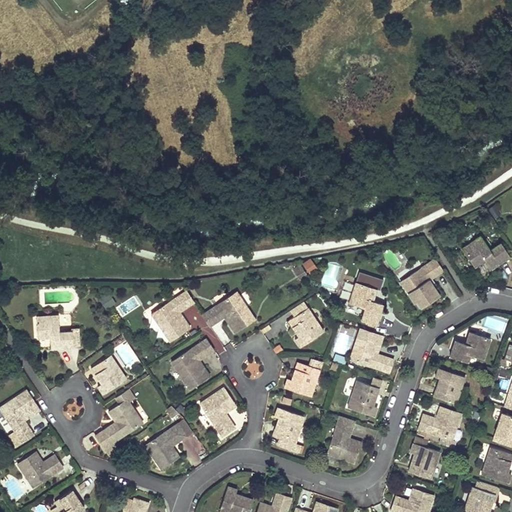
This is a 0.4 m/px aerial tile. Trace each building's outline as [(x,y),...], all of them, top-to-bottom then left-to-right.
[(480,237),(463,249),(475,267),(486,260),(492,268),(508,257),(500,245),(489,252),(480,237)] [(311,257),(302,261),(306,273),(316,269),(311,257)] [(429,279),(441,271),(434,260),(401,282),(415,302),(417,301),(421,307),(439,295),(429,279)] [(303,268),(297,272),(303,283),(309,278),(303,268)] [(376,325),(383,304),(372,300),(376,288),(356,282),(349,302),(365,308),(361,320),(376,325)] [(87,291),(91,288),(88,283),(83,286),(87,291)] [(177,314),(194,302),(186,291),(151,314),(165,334),(167,333),(171,339),(189,328),(181,316),(179,317),(177,314)] [(227,320),(234,331),(252,319),(248,313),(250,312),(236,291),(202,314),(209,326),(226,314),(229,318),(227,320)] [(108,292),(99,298),(106,308),(115,301),(108,292)] [(290,310),(294,317),(307,308),(303,302),(290,310)] [(294,339),(299,346),(322,331),(307,308),(294,317),(287,321),(298,336),(294,339)] [(57,331),(57,323),(56,314),(35,316),(36,338),(49,336),(50,348),(71,346),(71,336),(79,335),(78,326),(70,327),(71,330),(57,331)] [(391,358),(372,352),(374,347),(376,348),(380,334),(361,328),(358,335),(356,334),(348,358),(387,371),(391,358)] [(468,331),(463,343),(453,340),(448,355),(465,361),(467,353),(480,358),(487,338),(468,331)] [(71,346),(80,345),(79,335),(71,336),(71,346)] [(205,370),(199,361),(214,351),(205,338),(172,360),(187,382),(205,370)] [(97,384),(103,393),(125,377),(109,354),(91,367),(101,381),(97,384)] [(310,356),(308,362),(320,367),(323,361),(310,356)] [(245,366),(252,375),(261,368),(254,359),(245,366)] [(295,360),(290,378),(285,376),(282,386),(308,394),(317,367),(295,360)] [(427,384),(424,392),(454,402),(463,376),(437,367),(431,385),(427,384)] [(380,387),(383,379),(373,376),(371,384),(380,387)] [(511,378),(503,405),(511,408),(511,378)] [(374,405),(380,387),(371,384),(358,380),(349,407),(375,416),(378,407),(374,405)] [(234,426),(225,412),(235,405),(221,386),(199,402),(222,434),(234,426)] [(127,389),(115,396),(119,403),(107,410),(114,420),(94,433),(105,450),(114,444),(112,440),(141,421),(128,400),(132,398),(127,389)] [(39,408),(27,390),(21,394),(19,392),(0,404),(0,408),(14,429),(7,434),(15,445),(32,433),(21,416),(26,413),(27,415),(39,408)] [(63,408),(72,419),(85,409),(76,398),(63,408)] [(172,405),(165,409),(168,414),(175,409),(172,405)] [(434,417),(421,413),(416,428),(417,428),(416,432),(423,435),(423,437),(451,446),(453,440),(450,439),(459,413),(438,405),(434,417)] [(278,417),(272,435),(279,437),(276,444),(289,448),(292,441),(293,442),(302,415),(275,407),(273,415),(278,417)] [(175,409),(168,414),(170,417),(179,412),(175,409)] [(511,416),(500,412),(491,439),(511,445),(511,416)] [(339,415),(326,453),(352,462),(359,441),(348,437),(354,420),(339,415)] [(176,423),(185,436),(193,431),(184,418),(176,423)] [(171,446),(185,436),(176,423),(144,445),(159,468),(177,456),(171,446)] [(81,438),(87,450),(99,444),(93,432),(81,438)] [(408,470),(430,477),(438,450),(412,442),(409,451),(413,452),(408,470)] [(114,444),(105,450),(108,455),(110,451),(116,447),(114,444)] [(506,471),(511,453),(490,446),(481,472),(507,481),(510,472),(506,471)] [(54,453),(47,458),(40,463),(33,453),(15,465),(30,488),(63,466),(54,453)] [(228,484),(219,511),(222,511),(248,511),(253,498),(235,492),(237,487),(228,484)] [(491,511),(492,511),(487,510),(492,492),(471,485),(462,511),(463,511),(491,511)] [(426,511),(432,494),(411,487),(407,498),(394,494),(389,509),(398,511),(426,511)] [(71,489),(58,497),(53,501),(55,505),(50,509),(51,511),(75,511),(78,510),(83,507),(77,498),(71,489)] [(275,491),(270,504),(259,500),(255,511),(284,511),(290,496),(275,491)] [(122,511),(144,511),(147,503),(133,498),(132,500),(126,498),(122,511)] [(314,501),(310,511),(309,511),(295,507),(292,511),(333,511),(335,508),(314,501)]
